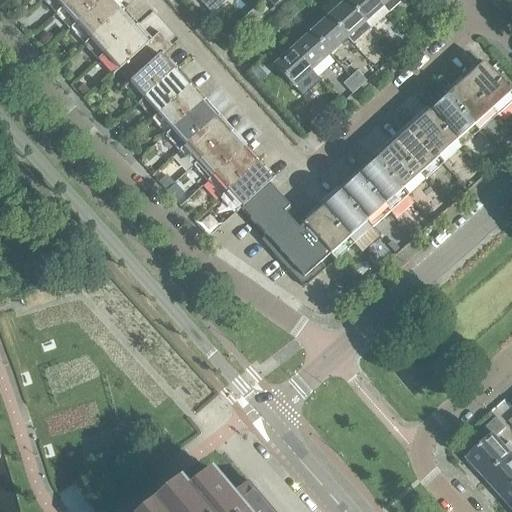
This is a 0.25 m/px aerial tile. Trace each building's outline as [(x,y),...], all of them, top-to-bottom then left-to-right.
[(43,0),(56,13),(70,0),(43,0)] [(70,0),(56,13),(70,29),(101,0),(70,0)] [(101,0),(70,29),(84,44),(119,13),(107,0),(101,0)] [(376,0),(346,0),(345,1),(365,23),(365,22),(382,7),(376,0)] [(376,0),(382,7),(388,13),(401,0),(376,0)] [(345,1),(327,17),(347,39),(347,38),(354,45),(371,29),(365,22),(365,23),(345,1)] [(84,44),(98,60),(133,28),(119,13),(84,44)] [(327,17),(309,34),(329,55),(347,39),(327,17)] [(113,77),(118,72),(117,71),(141,51),(152,64),(159,58),(171,47),(159,33),(147,44),(133,28),(98,60),(113,77)] [(309,34),(291,50),(311,71),(329,55),(309,34)] [(393,40),(386,46),(395,56),(402,50),(393,40)] [(395,56),(386,46),(379,52),(388,62),(395,56)] [(311,71),(291,50),(273,66),(293,88),(311,71)] [(118,72),(129,84),(152,64),(141,51),(117,71),(118,72)] [(124,89),(137,104),(172,73),(159,58),(152,64),(129,84),(124,89)] [(482,64),(463,81),(496,118),(511,102),(511,96),(508,92),(507,92),(482,64)] [(357,72),(350,78),(359,88),(366,82),(357,72)] [(137,104),(152,120),(186,89),(172,73),(137,104)] [(359,88),(350,78),(343,85),(352,95),(359,88)] [(463,81),(445,98),(478,134),(496,118),(463,81)] [(83,85),(78,90),(84,97),(90,92),(83,85)] [(152,120),(165,135),(200,104),(186,89),(152,120)] [(445,98),(427,114),(459,150),(478,134),(445,98)] [(165,135),(179,151),(214,119),(200,104),(165,135)] [(309,116),(313,120),(318,116),(323,121),(330,115),(321,104),(314,111),(309,116)] [(427,114),(410,129),(442,165),(459,150),(427,114)] [(179,151),(194,167),(228,135),(214,119),(179,151)] [(410,129),(392,145),(424,182),(442,165),(410,129)] [(194,167),(207,182),(242,151),(228,135),(194,167)] [(392,145),(374,161),(406,198),(424,182),(392,145)] [(207,182),(222,197),(256,166),(242,151),(207,182)] [(374,161),(356,178),(388,214),(406,198),(374,161)] [(241,208),(242,209),(268,186),(271,183),(256,166),(222,197),(236,213),(241,208)] [(166,176),(158,183),(166,191),(173,184),(166,176)] [(356,178),(338,194),(370,230),(388,214),(356,178)] [(268,186),(242,209),(241,209),(303,279),(329,256),(302,226),(303,225),(268,186)] [(338,194),(320,209),(353,246),(370,230),(338,194)] [(320,209),(303,225),(302,226),(329,256),(330,254),(336,261),(353,246),(320,209)] [(421,229),(415,223),(408,230),(413,236),(421,229)] [(392,242),(387,246),(395,254),(399,250),(392,242)] [(469,459),(487,479),(511,455),(511,444),(510,442),(506,447),(497,436),(507,427),(498,418),(468,445),(470,448),(473,456),(469,459)] [(511,455),(487,479),(504,498),(511,491),(511,455)] [(275,511),(254,487),(239,499),(221,477),(198,497),(190,487),(160,511),(275,511)]
